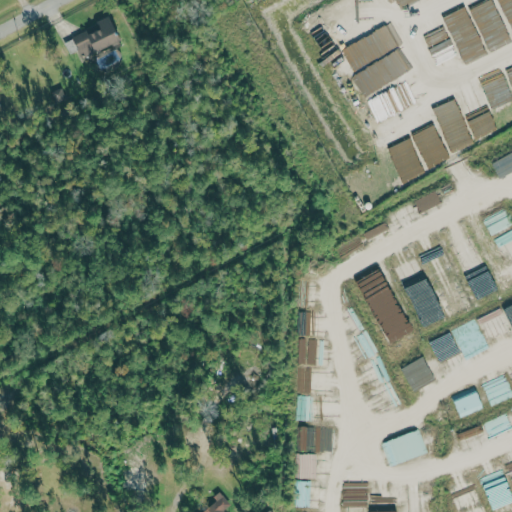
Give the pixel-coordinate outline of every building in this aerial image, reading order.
[(511,0),(501,0),(511,25),(511,0)] [(385,23),(375,1),(326,24),(336,46),(385,23)] [(470,12),(490,52),(511,41),(491,1),(470,12)] [(465,63),(486,53),(466,10),(445,20),(465,63)] [(97,21),(99,27),(64,41),(69,54),(77,51),(80,59),(122,43),(111,16),(97,21)] [(365,35),(375,55),(402,43),(392,22),(365,35)] [(422,30),(437,75),(461,68),(446,22),(422,30)] [(359,94),(411,71),(401,51),(350,73),(359,94)] [(421,98),(410,78),(365,102),(376,123),(421,98)] [(444,318),(422,262),(399,272),(421,327),(444,318)] [(439,374),(433,359),(411,369),(417,384),(439,374)] [(454,402),(461,417),(483,407),(476,391),(454,402)] [(426,455),(419,431),(385,440),(391,464),(426,455)] [(394,505),(394,494),(370,493),(370,504),(394,505)] [(225,511),(224,511),(230,506),(221,495),(201,511),(225,511)]
